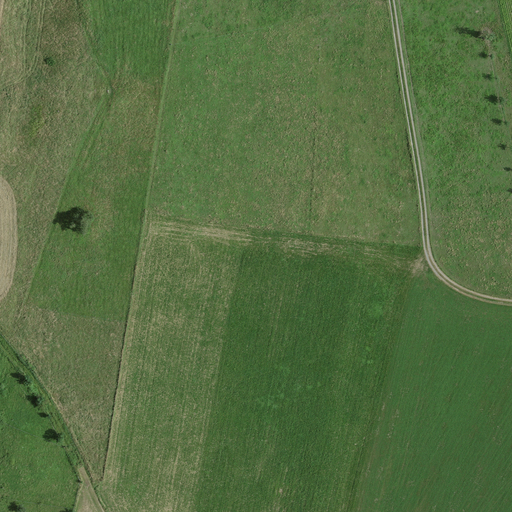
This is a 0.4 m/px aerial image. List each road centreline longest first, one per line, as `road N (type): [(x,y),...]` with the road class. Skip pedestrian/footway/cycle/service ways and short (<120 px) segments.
road 1 (track): [(391,0),(431,264),(452,285),(511,302)]
road 2 (track): [(0,341),(35,385),(101,511)]
